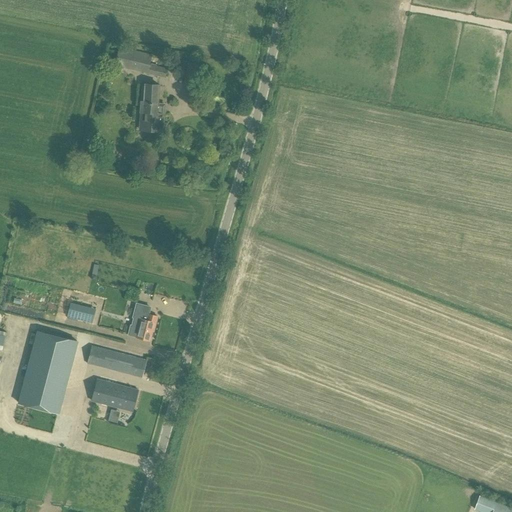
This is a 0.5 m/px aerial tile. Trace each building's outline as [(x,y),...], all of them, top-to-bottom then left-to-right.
[(148,73),(150,64),(152,55),(119,47),(115,65),(148,73)] [(189,62),(185,84),(200,86),(204,65),(189,62)] [(150,64),(148,73),(164,77),(166,69),(150,64)] [(160,85),(146,83),(144,102),(143,102),(142,111),(144,111),(143,128),(162,130),(164,113),(157,112),(160,85)] [(72,303),(68,316),(91,322),(95,309),(72,303)] [(131,325),(129,335),(150,340),(152,331),(153,332),(157,316),(149,314),(151,307),(137,304),(133,317),(141,320),(139,327),(131,325)] [(18,403),(57,413),(76,341),(37,330),(18,403)] [(145,360),(92,346),(87,363),(141,377),(145,360)] [(132,412),(138,390),(98,379),(92,402),(132,412)] [(482,511),(511,511),(511,508),(479,496),(474,509),(482,511)]
